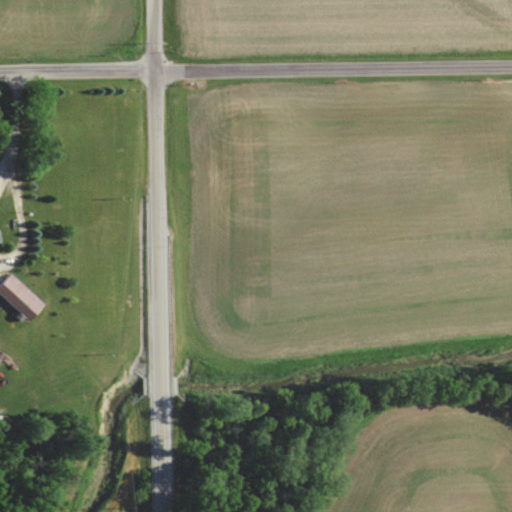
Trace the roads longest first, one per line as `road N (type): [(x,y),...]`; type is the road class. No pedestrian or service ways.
road 1 (secondary): [(162,511),(154,0)]
road 2 (residential): [(511,65),(0,71)]
